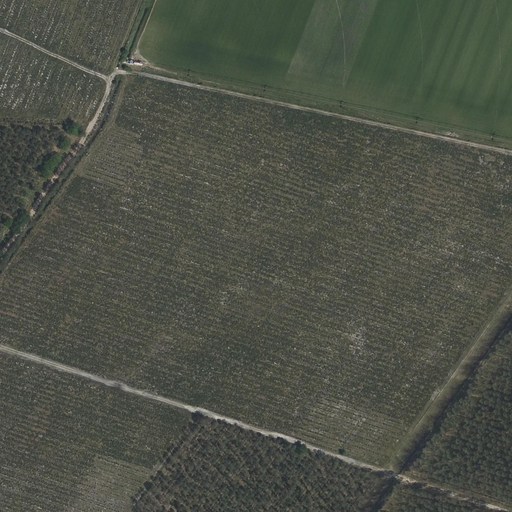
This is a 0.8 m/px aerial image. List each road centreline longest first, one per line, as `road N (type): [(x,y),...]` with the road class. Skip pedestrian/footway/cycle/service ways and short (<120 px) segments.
road 1 (track): [(0,347),(509,511)]
road 2 (track): [(0,261),(87,134),(110,80),(0,29)]
